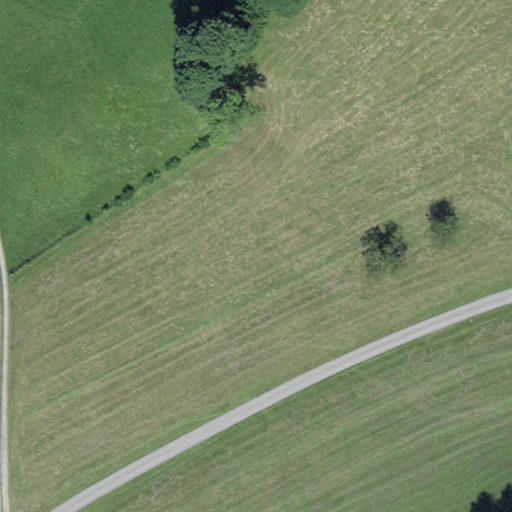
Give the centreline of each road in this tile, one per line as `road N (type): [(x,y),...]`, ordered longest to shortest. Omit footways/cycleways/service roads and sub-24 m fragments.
road 1 (unclassified): [(511,295),(318,374),(61,511)]
road 2 (track): [(0,277),(0,450)]
